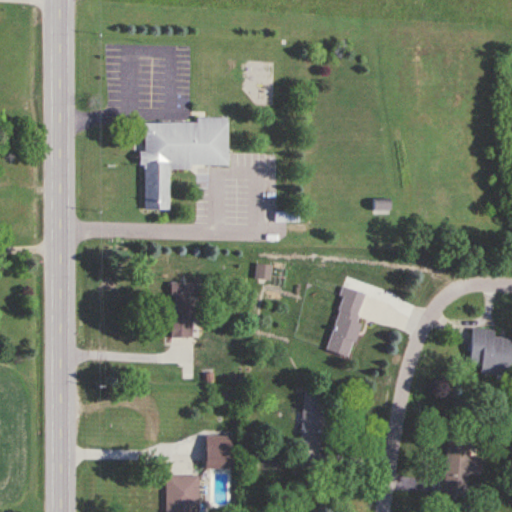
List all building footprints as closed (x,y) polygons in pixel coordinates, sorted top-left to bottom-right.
[(227,118),(196,118),(196,123),(142,123),(142,151),(141,151),(141,211),(168,211),(168,168),(227,167),(227,118)] [(388,201),(372,202),(373,214),(389,213),(388,201)] [(269,267),(256,265),(254,278),(268,280),(269,267)] [(172,320),(169,320),(169,339),(191,339),(191,283),(172,283),(172,320)] [(364,294),(344,287),(324,351),(348,358),(358,324),(355,323),(364,294)] [(493,330),(470,329),(469,365),(480,366),(479,375),(511,376),(511,337),(493,337),(493,330)] [(303,391),(299,448),(322,450),(325,392),(303,391)] [(203,469),(229,470),(231,437),(204,436),(203,469)] [(443,494),(465,496),(467,474),(479,475),(480,457),(468,456),(469,441),(448,439),(443,494)] [(195,511),(196,476),(163,476),(162,511),(195,511)]
